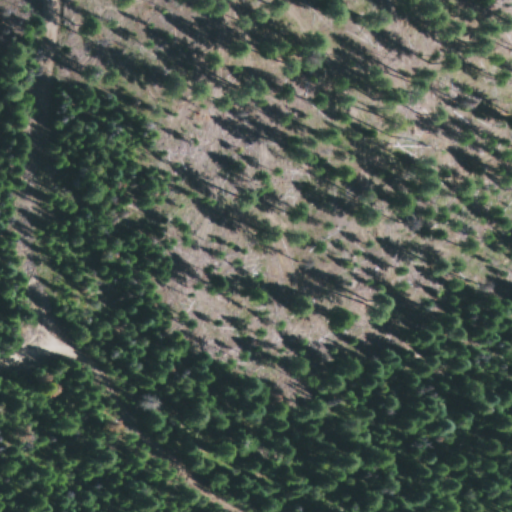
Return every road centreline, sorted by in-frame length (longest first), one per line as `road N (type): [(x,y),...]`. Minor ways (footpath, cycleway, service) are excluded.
road 1 (track): [(32,302),(169,428),(300,511)]
road 2 (track): [(46,0),(44,224),(32,302)]
